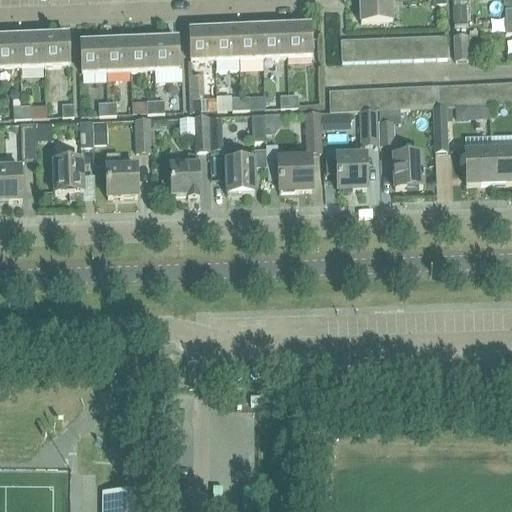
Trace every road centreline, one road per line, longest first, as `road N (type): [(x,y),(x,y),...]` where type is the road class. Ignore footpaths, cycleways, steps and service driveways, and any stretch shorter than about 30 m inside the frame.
road 1 (residential): [(0,280),(511,262)]
road 2 (residential): [(0,238),(511,224)]
road 3 (residential): [(0,18),(290,0)]
road 4 (unknown): [(220,359),(224,492)]
